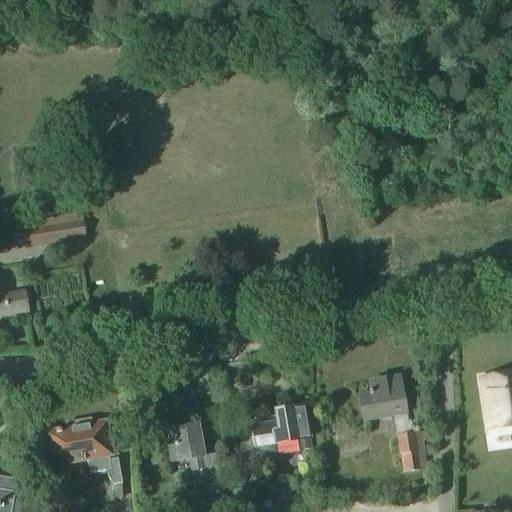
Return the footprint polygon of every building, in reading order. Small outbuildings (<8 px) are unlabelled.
[(73,163),(71,152),(60,153),(61,164),(73,163)] [(46,172),(51,210),(66,208),(62,170),(46,172)] [(87,239),(83,215),(30,224),(33,248),(87,239)] [(25,292),(0,296),(0,316),(29,312),(25,292)] [(492,378),(479,380),(485,418),(487,430),(487,431),(492,431),(511,428),(511,425),(510,415),(504,376),(502,377),(500,375),(494,376),(492,378)] [(359,399),(365,425),(407,418),(399,378),(369,384),(372,397),(359,399)] [(277,449),(276,448),(298,444),(300,453),(312,451),(304,408),(301,408),(300,401),(289,403),(290,410),(276,413),(278,425),(253,429),(257,452),(277,449)] [(67,433),(49,436),(52,459),(67,456),(69,466),(86,463),(88,475),(105,473),(112,488),(124,486),(119,459),(111,461),(108,449),(118,447),(116,430),(108,432),(106,424),(85,428),(85,422),(66,426),(67,433)] [(188,463),(190,475),(205,472),(203,460),(205,460),(199,426),(172,431),(175,447),(167,448),(170,465),(177,464),(177,465),(188,463)] [(415,434),(396,437),(400,461),(419,459),(415,434)] [(222,454),(208,457),(215,498),(229,495),(222,454)] [(0,511),(23,511),(26,496),(15,481),(0,479),(0,478),(0,511)] [(261,511),(258,492),(233,496),(235,511),(261,511)] [(292,511),(297,511),(295,498),(278,500),(279,511),(292,511)]
